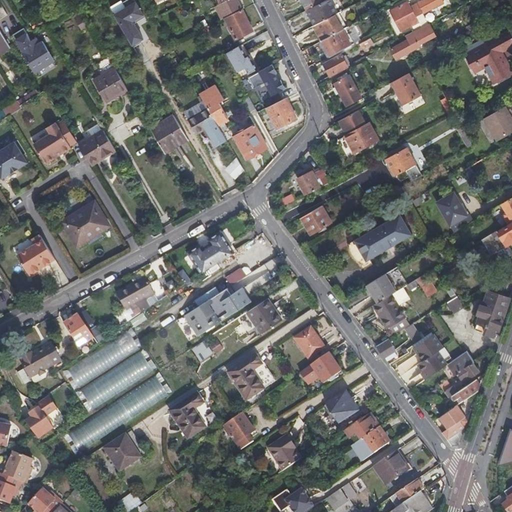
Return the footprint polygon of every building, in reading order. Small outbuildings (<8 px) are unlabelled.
[(127,7),(115,15),(133,45),(144,39),(134,21),(145,15),(136,0),(127,0),(124,2),(127,7)] [(240,10),(243,9),(238,0),(217,0),(219,4),(216,6),(222,19),(225,18),(240,10)] [(302,0),(307,10),(326,0),(302,0)] [(330,0),(326,0),(307,10),(315,25),(336,14),(338,13),(330,0)] [(408,1),(390,11),(402,32),(413,26),(415,31),(429,23),(423,13),(444,2),(442,0),(423,0),(418,3),(413,6),(412,7),(408,1)] [(240,10),(225,18),(236,40),(254,31),(243,9),(240,10)] [(63,16),(60,10),(51,15),(53,21),(63,16)] [(315,25),(314,25),(322,40),(343,29),(344,29),(336,14),(315,25)] [(467,26),(473,38),(486,31),(480,19),(467,26)] [(88,23),(80,28),(83,33),(91,28),(88,23)] [(415,31),(406,36),(408,39),(390,48),(396,59),(422,46),(421,45),(437,36),(430,23),(429,23),(415,31)] [(210,25),(202,29),(205,37),(214,33),(210,25)] [(24,28),(13,34),(24,52),(23,53),(35,73),(55,60),(43,40),(40,42),(36,37),(31,40),(24,28)] [(8,42),(0,29),(0,52),(10,46),(8,42)] [(343,29),(322,40),(330,56),(352,45),(343,29)] [(511,47),(511,37),(509,31),(495,38),(503,52),(511,47)] [(371,38),(360,44),(363,49),(374,43),(371,38)] [(483,38),(463,49),(466,53),(485,43),(483,38)] [(511,69),(503,52),(495,38),(485,43),(466,53),(476,73),(486,68),(494,83),(511,73),(511,69)] [(244,54),(240,46),(225,53),(235,70),(243,66),(246,72),(255,68),(248,55),(247,53),(244,54)] [(443,47),(435,51),(438,57),(446,53),(443,47)] [(323,64),(330,76),(351,65),(350,63),(347,65),(343,56),(342,54),(323,64)] [(255,88),(265,82),(272,95),(286,88),(281,79),(279,80),(276,74),(277,73),(273,64),(249,77),(255,88)] [(128,90),(115,68),(94,80),(107,102),(128,90)] [(349,76),(347,73),(341,76),(343,79),(335,83),(347,106),(362,98),(350,75),(349,76)] [(404,105),(422,95),(410,73),(391,82),(404,105)] [(220,103),(225,99),(220,92),(216,85),(200,94),(204,101),(205,102),(217,123),(222,132),(229,128),(226,124),(229,122),(228,120),(229,119),(220,103)] [(39,94),(37,90),(18,102),(20,105),(39,94)] [(243,101),(250,113),(256,109),(249,97),(243,101)] [(287,98),(267,108),(277,129),(298,119),(287,98)] [(18,101),(4,110),(4,111),(8,116),(21,108),(20,105),(18,102),(18,101)] [(217,123),(205,102),(185,113),(197,134),(204,130),(207,135),(209,134),(217,147),(228,141),(222,132),(217,123)] [(455,113),(449,102),(444,105),(450,117),(455,113)] [(511,102),(482,120),(494,141),(511,131),(511,123),(509,118),(511,115),(511,102)] [(355,153),(379,140),(370,122),(366,124),(359,110),(340,120),(347,134),(345,135),(355,153)] [(461,123),(455,113),(450,117),(449,117),(455,127),(456,126),(461,123)] [(187,137),(174,114),(150,128),(165,154),(172,150),(189,140),(187,137)] [(77,141),(63,119),(47,128),(51,134),(34,144),(46,163),(56,157),(72,147),(71,145),(77,141)] [(473,145),(461,123),(456,126),(468,147),(473,145)] [(268,147),(256,125),(234,137),(247,160),(268,147)] [(477,136),(472,128),(468,131),(472,139),(477,136)] [(104,130),(78,144),(92,166),(100,161),(116,151),(115,149),(104,130)] [(0,150),(0,174),(2,178),(27,162),(15,142),(0,150)] [(417,164),(407,147),(387,159),(396,176),(417,164)] [(116,170),(115,160),(104,161),(105,171),(116,170)] [(225,171),(235,181),(242,173),(235,161),(225,171)] [(298,178),(306,195),(331,182),(322,167),(315,170),(314,169),(313,168),(302,173),(304,175),(298,178)] [(468,215),(454,192),(438,202),(451,225),(468,215)] [(110,226),(90,193),(57,213),(77,246),(110,226)] [(292,194),(280,200),(283,206),(295,200),(292,194)] [(508,224),(511,221),(511,197),(509,200),(509,199),(501,204),(507,213),(503,215),(508,224)] [(332,222),(322,205),(302,217),(307,226),(311,234),(332,222)] [(412,234),(400,214),(355,240),(367,261),(412,234)] [(493,254),(511,243),(511,223),(498,232),(497,231),(483,239),(493,254)] [(189,253),(202,273),(205,271),(231,254),(234,252),(221,233),(209,240),(212,245),(208,247),(204,250),(201,246),(189,253)] [(30,275),(55,259),(40,235),(15,251),(30,275)] [(446,237),(438,242),(442,249),(450,244),(446,237)] [(229,286),(246,278),(240,267),(224,275),(229,286)] [(386,274),(364,287),(371,297),(373,296),(377,303),(396,291),(386,274)] [(420,284),(428,297),(437,291),(431,281),(428,283),(423,275),(417,279),(420,284)] [(116,293),(126,311),(131,308),(136,305),(141,313),(150,307),(146,300),(155,294),(147,280),(145,276),(138,280),(128,286),(116,293)] [(407,284),(411,290),(420,284),(417,279),(412,281),(407,284)] [(445,287),(452,299),(457,296),(450,284),(445,287)] [(199,335),(222,320),(220,317),(225,314),(227,317),(252,301),(243,287),(231,295),(227,289),(185,315),(199,335)] [(398,290),(392,294),(400,307),(406,303),(398,290)] [(499,330),(510,297),(491,291),(488,292),(484,305),(481,304),(480,306),(477,307),(475,311),(477,314),(480,315),(475,329),(495,336),(497,329),(499,330)] [(400,307),(392,294),(374,305),(388,328),(406,317),(400,307)] [(464,307),(458,296),(447,302),(454,313),(464,307)] [(282,320),(268,298),(265,300),(246,312),(261,334),(282,320)] [(135,315),(141,313),(136,305),(131,308),(135,315)] [(78,314),(70,320),(63,324),(66,327),(74,339),(81,333),(87,342),(94,337),(78,314)] [(423,338),(413,323),(405,329),(415,344),(423,338)] [(294,338),(309,359),(325,347),(310,327),(294,338)] [(68,368),(78,385),(141,346),(131,330),(68,368)] [(81,333),(74,339),(75,340),(80,347),(87,342),(81,333)] [(444,347),(434,334),(433,334),(415,347),(414,348),(424,361),(438,351),(444,347)] [(396,350),(390,338),(377,346),(379,348),(378,349),(385,357),(396,350)] [(204,340),(191,347),(198,361),(211,355),(204,340)] [(216,353),(223,348),(218,340),(210,345),(216,353)] [(24,369),(29,378),(55,364),(61,361),(52,343),(45,347),(32,354),(32,352),(19,359),(24,369)] [(80,390),(92,409),(155,369),(142,350),(80,390)] [(424,361),(419,364),(424,372),(422,373),(427,379),(428,378),(447,364),(438,351),(424,361)] [(475,361),(467,351),(465,353),(449,364),(456,374),(458,372),(473,362),(475,361)] [(324,383),(341,371),(329,353),(311,365),(300,372),(308,384),(319,376),(324,383)] [(263,388),(252,370),(261,364),(255,355),(229,373),(247,399),(263,388)] [(480,371),(473,362),(458,372),(465,382),(480,371)] [(24,385),(31,381),(29,378),(24,369),(17,372),(24,385)] [(159,377),(68,429),(78,447),(169,395),(159,377)] [(481,385),(477,379),(458,392),(449,398),(455,406),(457,405),(479,390),(481,385)] [(440,385),(449,398),(458,392),(453,385),(452,386),(447,380),(440,385)] [(339,423),(358,410),(346,392),(327,404),(339,423)] [(203,402),(197,393),(171,411),(188,438),(205,426),(193,409),(203,402)] [(33,417),(26,422),(34,433),(38,439),(54,428),(47,417),(59,409),(50,397),(38,405),(39,407),(30,414),(33,417)] [(448,439),(466,427),(468,420),(465,416),(457,405),(455,406),(441,416),(449,428),(443,432),(448,439)] [(250,435),(255,431),(242,413),(224,425),(237,444),(241,450),(254,441),(250,435)] [(371,413),(345,430),(349,437),(351,436),(356,432),(361,439),(380,426),(371,413)] [(4,421),(0,420),(0,445),(8,447),(12,426),(4,424),(4,421)] [(362,461),(391,442),(380,426),(361,439),(356,442),(352,445),(362,461)] [(460,444),(466,427),(448,439),(452,446),(460,444)] [(511,429),(500,463),(501,464),(503,463),(507,462),(511,461),(511,460),(511,429)] [(126,435),(141,457),(145,454),(130,432),(126,435)] [(356,442),(361,439),(356,432),(351,436),(356,442)] [(141,457),(126,435),(105,448),(120,471),(141,457)] [(268,448),(283,471),(302,458),(296,450),(294,447),(295,447),(288,435),(268,448)] [(33,459),(14,451),(11,460),(7,458),(5,464),(1,473),(22,481),(27,483),(33,468),(30,467),(33,459)] [(374,466),(387,485),(409,469),(396,451),(374,466)] [(1,473),(0,472),(0,499),(10,504),(13,496),(16,497),(22,481),(1,473)] [(421,491),(424,489),(418,479),(397,494),(403,503),(421,491)] [(349,498),(356,493),(349,483),(342,488),(349,498)] [(511,485),(504,492),(508,498),(503,502),(510,511),(511,510),(511,485)] [(42,489),(29,504),(36,510),(33,511),(54,511),(62,504),(63,503),(51,491),(49,494),(43,488),(42,489)] [(287,489),(273,499),(281,511),(290,506),(293,511),(303,511),(313,505),(302,488),(292,495),(287,489)] [(334,510),(348,501),(341,489),(326,498),(334,510)] [(428,511),(433,509),(421,491),(403,503),(398,507),(390,511),(428,511)] [(118,503),(124,511),(129,511),(143,503),(135,492),(118,503)] [(197,505),(207,496),(203,492),(194,501),(197,505)] [(398,507),(403,503),(397,494),(391,498),(398,507)]
